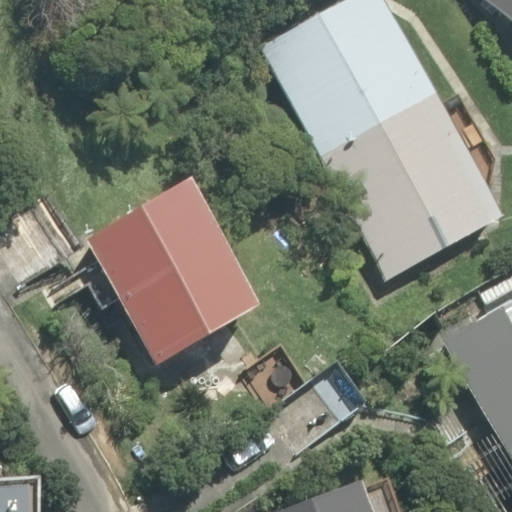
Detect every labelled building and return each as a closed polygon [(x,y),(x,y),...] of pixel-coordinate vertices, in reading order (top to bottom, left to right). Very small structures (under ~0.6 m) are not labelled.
[(442,298),(511,258),(511,228),(384,0),(326,0),(249,44),(390,298),(430,276),(442,298)] [(511,0),(463,0),(511,45),(511,0)] [(190,186),(81,245),(165,401),(274,342),(190,186)] [(511,322),(447,362),(511,468),(511,322)] [(379,511),(364,477),(280,511),(379,511)] [(0,511),(64,511),(65,508),(0,501),(0,511)]
